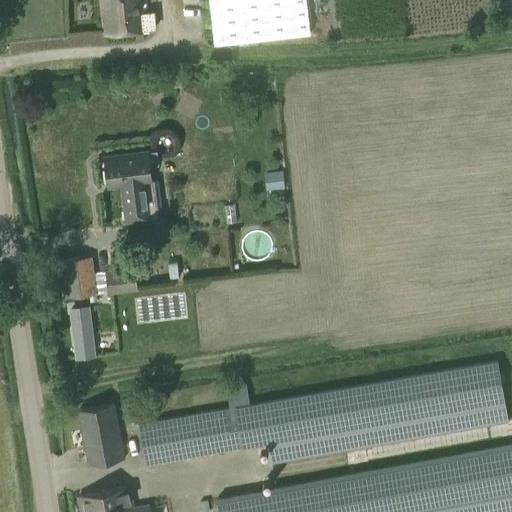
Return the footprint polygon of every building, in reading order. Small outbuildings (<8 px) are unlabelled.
[(145,0),(101,0),(105,35),(156,30),(154,13),(147,14),(145,0)] [(307,0),(207,0),(213,48),(311,38),(307,0)] [(156,177),(149,178),(148,168),(159,166),(157,152),(146,153),(145,148),(103,153),(107,183),(123,181),(124,187),(121,187),(125,219),(161,215),(156,177)] [(267,174),(268,188),(284,187),(283,172),(267,174)] [(91,256),(60,260),(65,298),(96,294),(91,256)] [(134,267),(105,271),(108,292),(136,288),(134,267)] [(86,307),(71,309),(76,361),(92,359),(86,307)] [(273,461),(511,419),(501,360),(253,405),(249,383),(229,387),(233,408),(143,424),(150,464),(270,442),(273,461)] [(115,405),(80,410),(89,464),(124,458),(115,405)] [(511,511),(511,444),(220,499),(222,511),(511,511)] [(128,488),(79,497),(81,511),(150,511),(150,508),(133,511),(128,488)]
